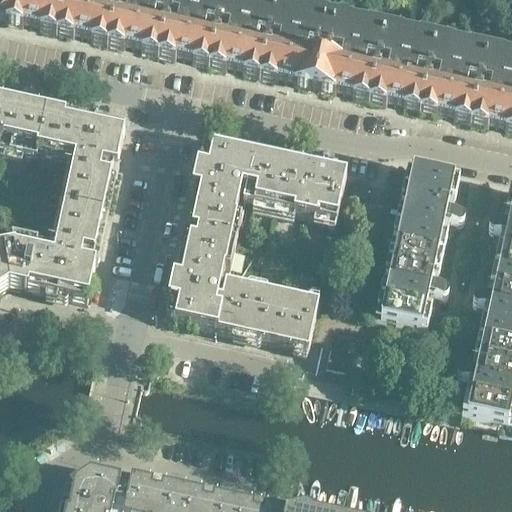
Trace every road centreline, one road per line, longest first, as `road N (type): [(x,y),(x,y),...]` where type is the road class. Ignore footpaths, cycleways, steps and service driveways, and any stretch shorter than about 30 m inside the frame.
road 1 (residential): [(511,167),(170,108)]
road 2 (residential): [(128,339),(170,108)]
road 3 (residential): [(170,108),(0,72)]
road 4 (residential): [(285,373),(128,339)]
road 5 (residential): [(247,484),(105,453)]
road 6 (residential): [(0,339),(46,324),(128,339)]
